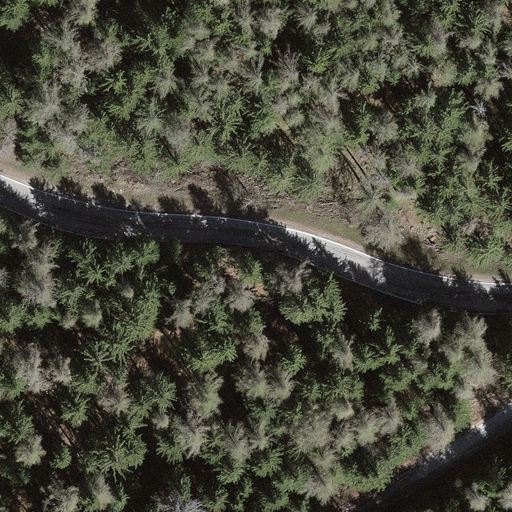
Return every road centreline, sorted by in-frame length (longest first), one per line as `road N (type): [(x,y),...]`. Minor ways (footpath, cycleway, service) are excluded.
road 1 (tertiary): [(0,189),(89,220),(255,235),(419,288),(511,298)]
road 2 (track): [(356,511),(511,412)]
road 3 (track): [(138,0),(0,53)]
